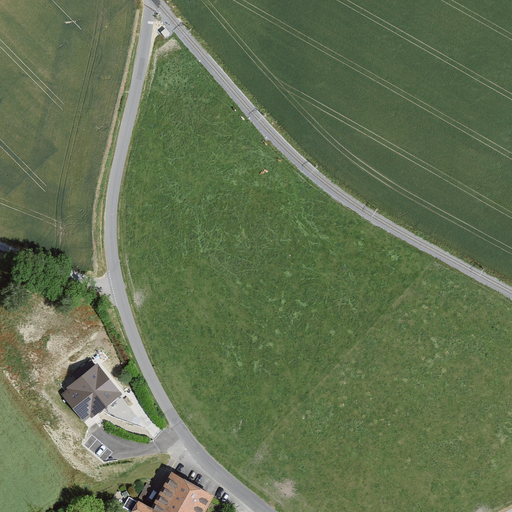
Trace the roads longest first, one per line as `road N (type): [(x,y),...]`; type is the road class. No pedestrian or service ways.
road 1 (tertiary): [(265,511),(186,436),(153,383),(119,295),(111,214),(150,0)]
road 2 (track): [(119,295),(0,246)]
